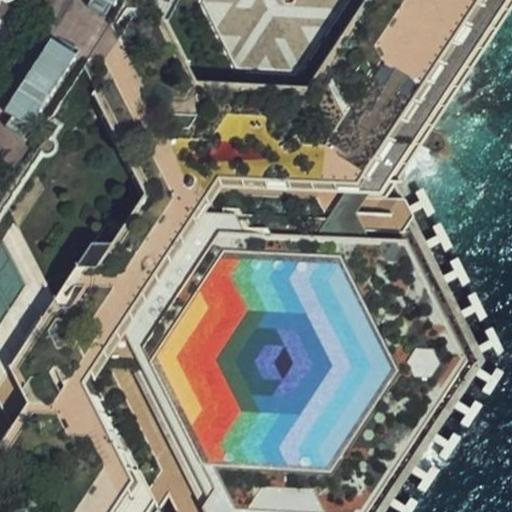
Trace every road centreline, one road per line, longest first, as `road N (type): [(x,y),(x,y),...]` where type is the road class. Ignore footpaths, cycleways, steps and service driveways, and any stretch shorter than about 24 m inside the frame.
road 1 (secondary): [(0,449),(184,247),(276,116),(342,0)]
road 2 (primary): [(189,0),(119,129),(0,297)]
